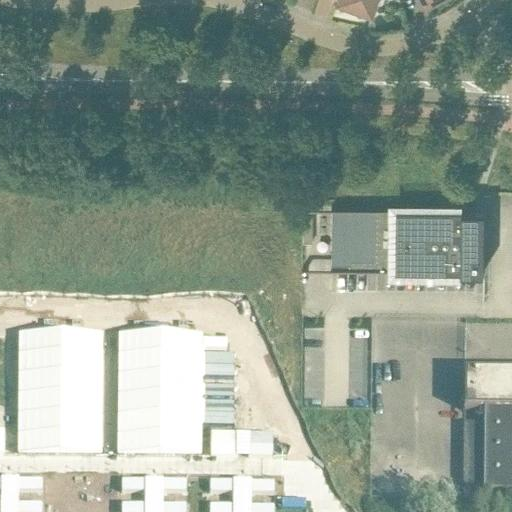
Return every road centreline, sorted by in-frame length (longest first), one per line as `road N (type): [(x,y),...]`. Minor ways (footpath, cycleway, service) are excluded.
road 1 (secondary): [(0,76),(451,86)]
road 2 (residential): [(491,0),(444,36),(367,49),(226,0)]
